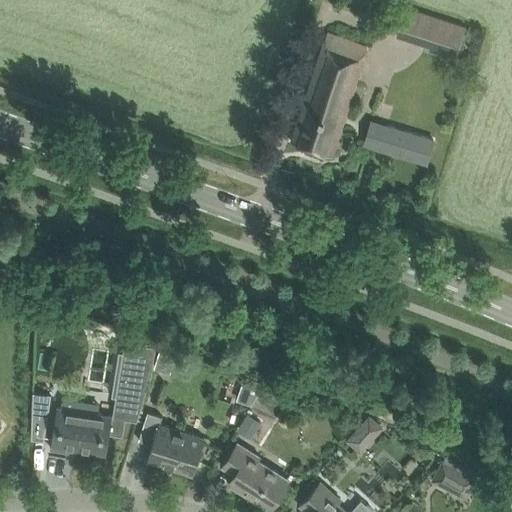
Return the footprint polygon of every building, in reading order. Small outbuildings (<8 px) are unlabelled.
[(397,34),(426,45),(425,47),(454,57),(465,25),(407,5),(397,34)] [(328,31),(298,122),(291,141),(333,155),(370,45),(328,31)] [(373,120),(371,124),(366,143),(427,162),(434,139),(373,120)] [(53,436),(51,448),(69,450),(69,446),(107,452),(111,432),(123,434),(125,418),(137,420),(152,370),(156,345),(126,340),(124,350),(120,349),(112,394),(117,395),(113,414),(84,410),(86,401),(63,398),(62,405),(58,405),(57,413),(54,433),(53,436)] [(161,346),(155,368),(171,373),(177,351),(161,346)] [(36,391),(34,416),(48,418),(52,393),(36,391)] [(149,411),(146,420),(140,439),(153,444),(148,459),(194,473),(206,436),(161,422),(163,415),(149,411)] [(249,413),(238,429),(251,438),(262,421),(249,413)] [(361,453),(385,426),(371,414),(347,440),(361,453)] [(238,442),(234,448),(224,465),(235,473),(230,481),(271,507),(289,478),(258,458),(259,456),(238,442)] [(440,463),(432,480),(449,489),(460,467),(443,458),(440,463)] [(321,481),(314,489),(301,504),(309,511),(373,511),(375,510),(362,499),(350,511),(349,511),(338,502),(341,499),(321,481)]
